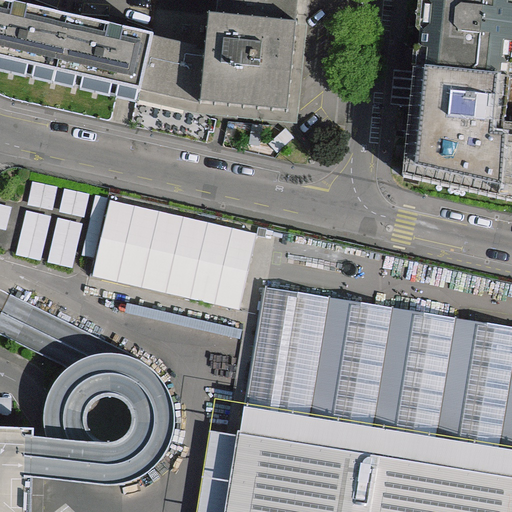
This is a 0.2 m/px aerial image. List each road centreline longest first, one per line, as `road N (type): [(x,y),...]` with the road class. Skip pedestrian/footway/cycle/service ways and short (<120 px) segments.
road 1 (residential): [(354,210),(0,128)]
road 2 (residential): [(354,210),(377,0)]
road 3 (residential): [(511,244),(354,210)]
